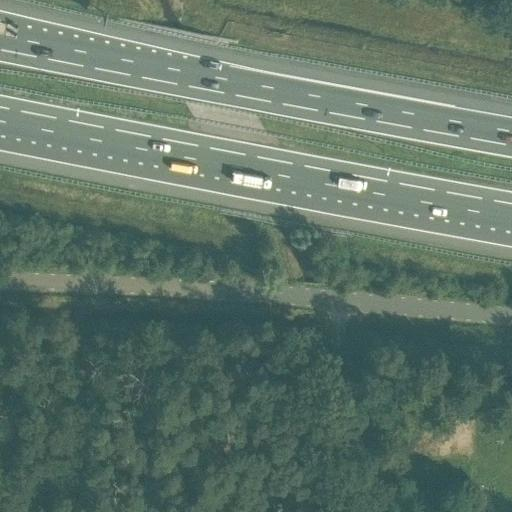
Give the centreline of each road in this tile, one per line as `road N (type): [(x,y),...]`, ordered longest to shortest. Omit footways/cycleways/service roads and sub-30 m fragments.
road 1 (motorway): [(511,136),(0,36)]
road 2 (motorway): [(0,115),(511,210)]
road 3 (unclassified): [(511,318),(321,299),(0,285)]
road 4 (track): [(394,511),(321,299)]
